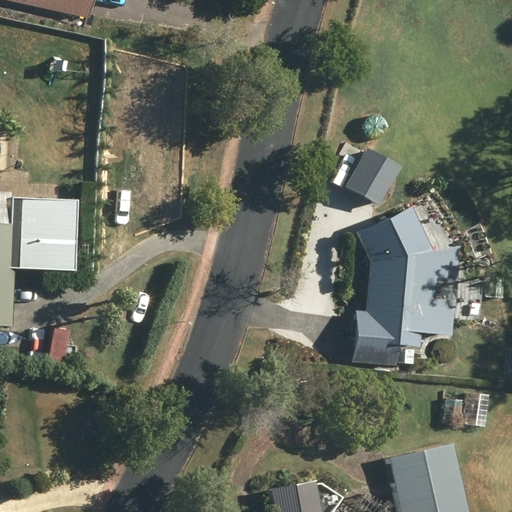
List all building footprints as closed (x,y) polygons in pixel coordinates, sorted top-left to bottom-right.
[(9,0),(87,17),(90,0),(9,0)] [(0,325),(11,326),(13,267),(74,269),(76,198),(9,196),(9,199),(0,199),(0,325)] [(411,207),(357,233),(370,260),(365,311),(356,310),(352,360),(392,364),(396,343),(418,345),(419,331),(453,334),(459,246),(430,248),(411,207)] [(465,392),(462,423),(483,426),(486,395),(465,392)] [(443,398),(440,422),(457,424),(460,400),(443,398)] [(388,458),(400,511),(465,511),(450,445),(388,458)] [(319,511),(313,480),(270,488),(274,511),(319,511)]
